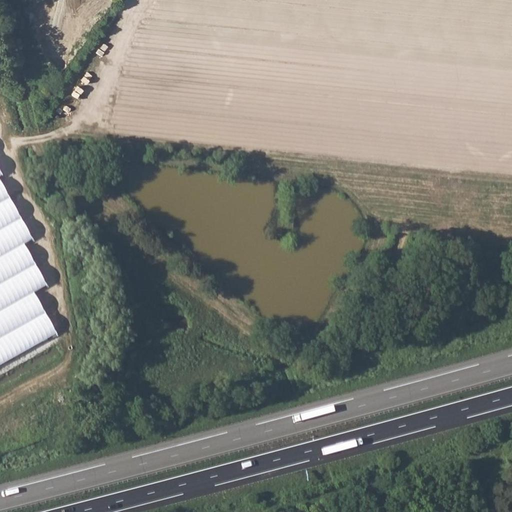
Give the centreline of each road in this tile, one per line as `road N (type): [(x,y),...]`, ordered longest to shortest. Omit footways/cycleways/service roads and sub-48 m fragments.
road 1 (motorway): [(511,364),(0,500)]
road 2 (motorway): [(76,511),(511,396)]
